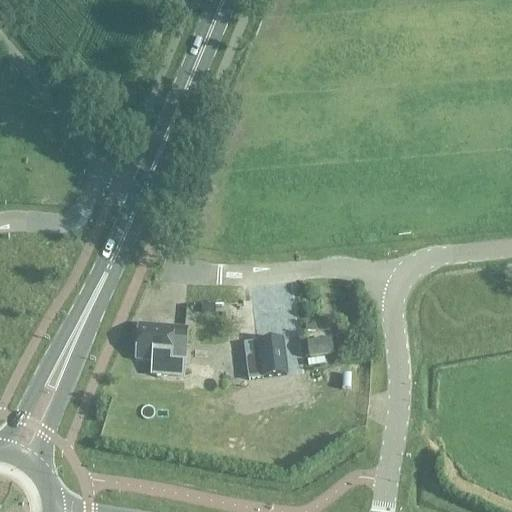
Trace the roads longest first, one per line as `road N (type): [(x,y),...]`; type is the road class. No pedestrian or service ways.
road 1 (primary): [(18,449),(143,187)]
road 2 (unclassified): [(167,268),(257,275),(342,266),(394,284)]
road 3 (unclassified): [(382,511),(396,417),(394,284)]
road 4 (primary): [(143,187),(221,0)]
road 5 (unclassified): [(99,163),(0,36)]
road 6 (unclassified): [(0,223),(70,221),(99,163)]
road 7 (unclassified): [(394,284),(432,256),(511,248)]
